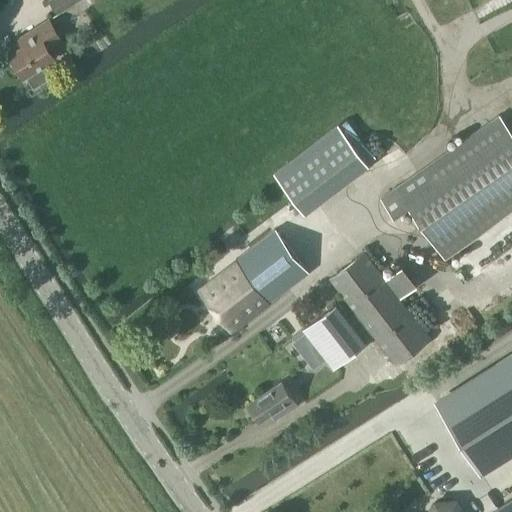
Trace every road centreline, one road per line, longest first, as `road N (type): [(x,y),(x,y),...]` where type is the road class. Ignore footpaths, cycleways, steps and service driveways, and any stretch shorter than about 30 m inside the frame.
road 1 (tertiary): [(201,511),(129,418),(0,220)]
road 2 (track): [(315,280),(369,189),(451,130),(458,98),(452,49),(420,0)]
